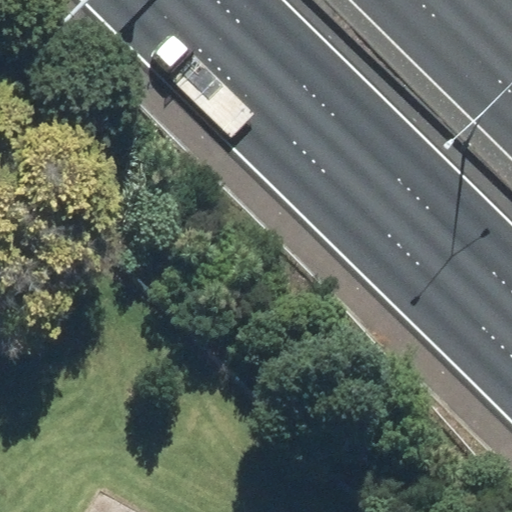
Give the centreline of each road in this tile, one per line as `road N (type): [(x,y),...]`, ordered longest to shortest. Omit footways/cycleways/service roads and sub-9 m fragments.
road 1 (motorway): [(511,293),(214,0)]
road 2 (motorway): [(416,0),(511,94)]
